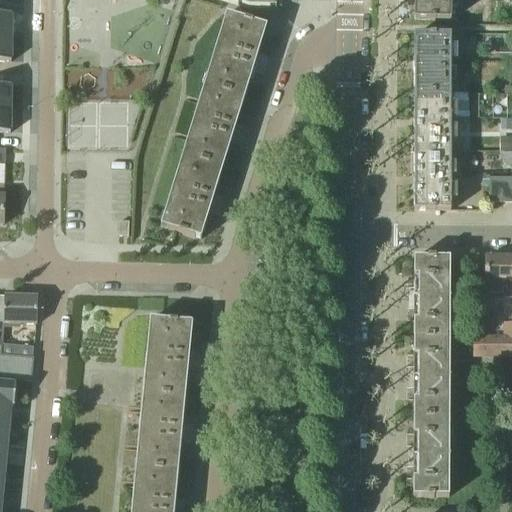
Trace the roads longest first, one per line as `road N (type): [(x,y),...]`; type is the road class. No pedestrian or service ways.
road 1 (tertiary): [(345,511),(344,228)]
road 2 (residential): [(347,54),(308,54),(296,65),(234,274)]
road 3 (residential): [(46,0),(40,270)]
road 4 (unclassified): [(40,511),(63,271)]
road 5 (residential): [(211,511),(234,274)]
road 6 (tertiary): [(344,228),(347,54)]
road 7 (residential): [(234,274),(63,271)]
road 8 (residential): [(344,228),(511,230)]
